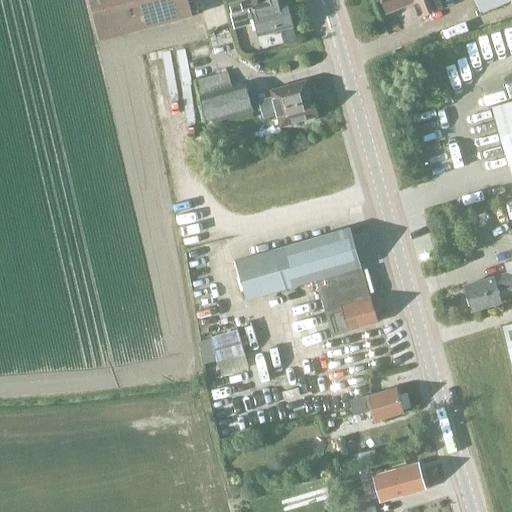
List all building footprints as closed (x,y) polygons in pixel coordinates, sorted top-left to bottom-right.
[(191,0),(92,0),(103,40),(196,17),(191,0)] [(255,0),(226,0),(235,29),(256,23),(259,36),(292,27),(286,4),(282,5),(281,0),(268,0),(266,1),(266,3),(257,5),(255,0)] [(380,0),(386,13),(413,2),(419,17),(443,8),(439,0),(474,0),(481,14),(511,0),(380,0)] [(207,123),(252,110),(245,84),(232,87),(228,72),(196,81),(207,123)] [(280,126),(317,117),(312,98),(310,98),(306,81),(270,90),(272,96),(258,100),(263,118),(277,115),(280,126)] [(511,164),(511,100),(491,107),(508,166),(511,164)] [(511,199),(511,201),(511,204),(488,209),(493,242),(511,238),(511,199)] [(350,228),(235,262),(246,300),(284,289),(316,279),(332,336),(377,322),(370,298),(369,298),(360,267),(361,266),(350,228)] [(511,259),(505,262),(509,275),(495,279),(494,277),(463,286),(471,311),(502,302),(500,296),(511,292),(511,259)] [(511,324),(502,327),(511,367),(511,324)] [(211,338),(217,361),(244,353),(238,330),(211,338)] [(396,388),(363,397),(350,401),(353,414),(371,409),(374,421),(403,413),(396,388)] [(345,412),(318,413),(319,425),(346,424),(345,412)] [(343,467),(364,462),(360,446),(339,451),(343,467)] [(381,501),(425,488),(418,464),(374,477),(381,501)] [(375,511),(373,503),(341,511),(375,511)]
